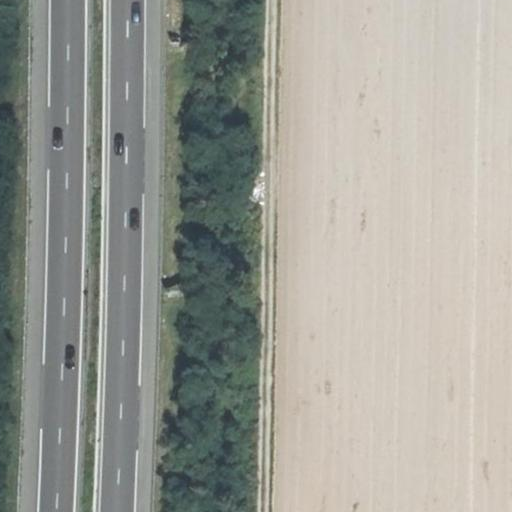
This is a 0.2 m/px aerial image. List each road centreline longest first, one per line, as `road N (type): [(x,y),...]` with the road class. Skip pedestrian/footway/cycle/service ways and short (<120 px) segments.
road 1 (track): [(270,0),(254,511)]
road 2 (motorway): [(70,0),(62,511)]
road 3 (motorway): [(119,511),(127,0)]
